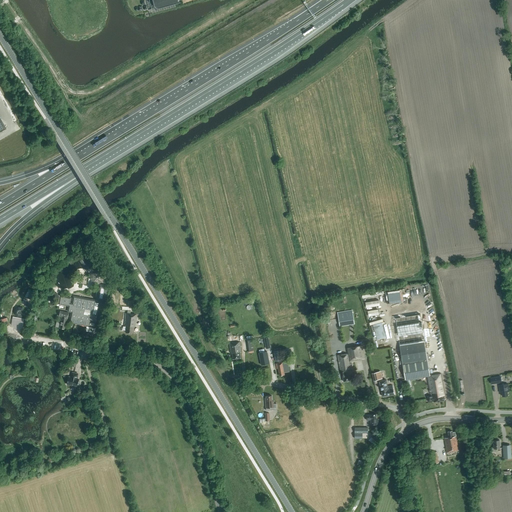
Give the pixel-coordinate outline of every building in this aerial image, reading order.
[(152,0),(155,9),(175,4),(175,3),(179,2),(178,0),(152,0)] [(93,283),(98,284),(103,281),(104,276),(101,271),(96,270),(91,273),(90,279),(93,283)] [(99,284),(97,299),(105,301),(107,286),(99,284)] [(33,291),(29,298),(34,301),(37,294),(33,291)] [(59,301),(60,297),(57,293),(53,293),(50,295),(49,299),(51,302),(56,303),(59,301)] [(72,312),(70,322),(96,327),(101,301),(74,296),(72,303),(70,303),(71,297),(60,295),(59,303),(69,305),(68,311),(72,312)] [(14,312),(17,316),(21,317),(24,314),(25,310),(22,306),(18,305),(14,308),(14,312)] [(68,312),(60,310),(59,316),(60,317),(58,327),(65,329),(68,312)] [(340,326),(354,323),(352,311),(338,313),(340,326)] [(136,326),(137,313),(126,313),(124,325),(125,325),(125,326),(126,326),(125,332),(133,333),(134,326),(136,326)] [(377,339),(386,337),(382,322),(373,325),(377,339)] [(410,324),(397,327),(398,335),(412,332),(410,324)] [(400,345),(406,379),(430,375),(425,341),(400,345)] [(241,352),(240,342),(234,343),(234,342),(229,343),(231,353),(232,353),(233,359),(241,358),(240,352),(241,352)] [(352,375),(349,362),(364,359),(362,346),(347,348),(348,353),(338,355),(341,374),(342,374),(344,382),(352,380),(351,375),(352,375)] [(261,365),(269,363),(267,351),(259,353),(261,365)] [(289,371),(287,361),(276,363),(277,369),(278,369),(279,376),(284,375),(284,372),(289,371)] [(77,378),(78,373),(72,372),(71,377),(69,376),(67,383),(77,386),(79,379),(77,378)] [(445,395),(441,374),(431,375),(431,376),(427,377),(430,394),(431,394),(431,395),(427,396),(428,402),(433,401),(433,402),(444,400),(444,395),(445,395)] [(386,380),(379,381),(383,397),(395,394),(393,385),(387,386),(386,380)] [(507,395),(507,392),(509,391),(508,384),(499,385),(500,393),(502,392),(502,396),(507,395)] [(266,398),(265,398),(266,410),(277,409),(276,403),(274,404),(274,401),(272,401),(272,396),(266,396),(266,398)] [(378,425),(378,420),(376,420),(376,414),(371,414),(371,415),(366,415),(367,420),(370,420),(370,425),(378,425)] [(355,433),(355,439),(362,439),(362,433),(368,433),(368,427),(355,427),(355,433)] [(452,432),(452,431),(448,432),(449,437),(444,438),(447,452),(458,450),(456,438),(455,438),(455,436),(456,436),(455,432),(452,432)] [(511,447),(503,448),(504,458),(511,458),(511,447)]
